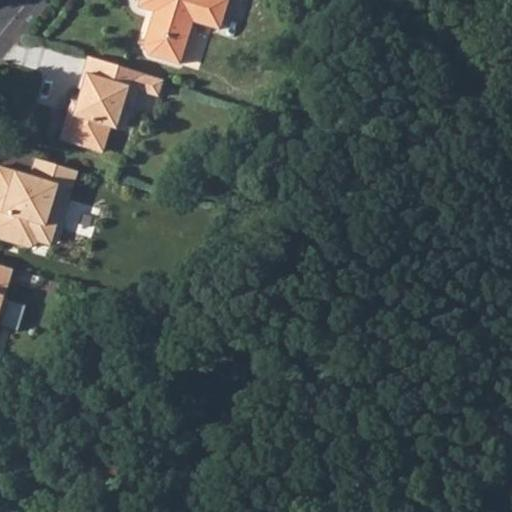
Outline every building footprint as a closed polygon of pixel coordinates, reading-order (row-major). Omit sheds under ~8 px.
[(143,0),(140,9),(155,13),(145,47),(150,57),(180,66),(194,22),(220,30),(229,0),(227,0),(143,0)] [(145,78),(89,61),(79,92),(84,93),(76,117),(69,115),(60,143),(103,156),(112,129),(118,131),(126,108),(135,110),(140,94),(145,78)] [(145,78),(140,94),(159,100),(164,84),(145,78)] [(71,173),(35,162),(30,179),(0,170),(0,207),(0,208),(0,242),(28,251),(36,245),(40,245),(46,223),(56,225),(62,208),(60,208),(48,204),(51,193),(63,196),(66,190),(71,173)] [(71,173),(66,190),(72,191),(77,174),(71,173)] [(48,204),(60,208),(63,196),(51,193),(48,204)] [(46,223),(40,245),(49,248),(56,225),(46,223)] [(15,273),(0,268),(0,320),(5,318),(9,307),(5,302),(15,273)]
